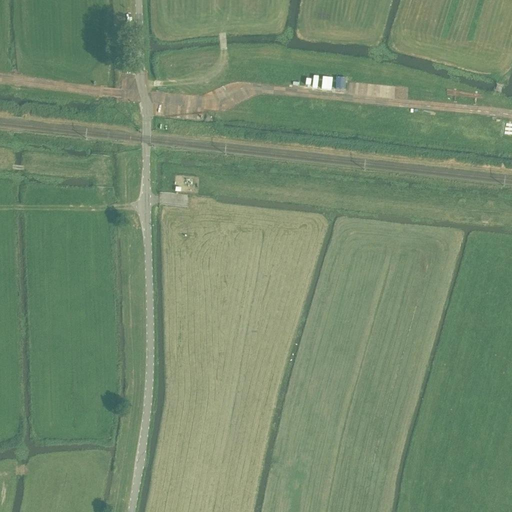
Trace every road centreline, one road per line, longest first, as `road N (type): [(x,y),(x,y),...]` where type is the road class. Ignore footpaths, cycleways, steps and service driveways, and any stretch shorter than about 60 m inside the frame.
road 1 (tertiary): [(132,511),(151,340),(138,0)]
road 2 (track): [(0,207),(147,206)]
road 3 (track): [(141,83),(199,83),(219,70),(222,23)]
